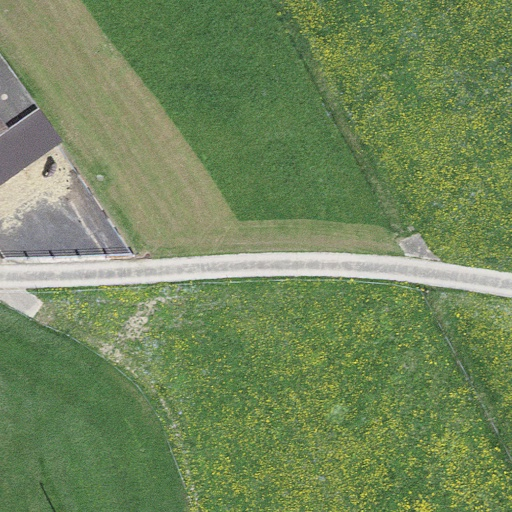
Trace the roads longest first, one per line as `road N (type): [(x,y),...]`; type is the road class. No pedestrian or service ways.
road 1 (track): [(511,285),(283,266),(0,276)]
road 2 (track): [(0,284),(126,359),(144,378),(164,405),(201,511)]
